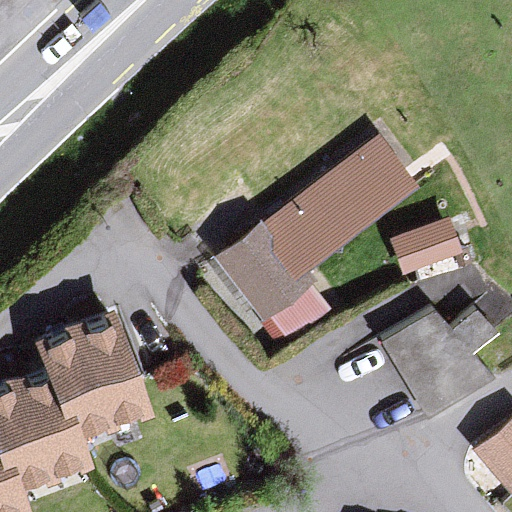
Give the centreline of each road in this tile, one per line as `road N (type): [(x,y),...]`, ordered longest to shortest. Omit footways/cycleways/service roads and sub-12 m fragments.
road 1 (residential): [(0,335),(103,249),(397,460)]
road 2 (primary): [(0,133),(141,0)]
road 3 (residential): [(397,460),(511,388)]
road 4 (residential): [(397,460),(288,511)]
